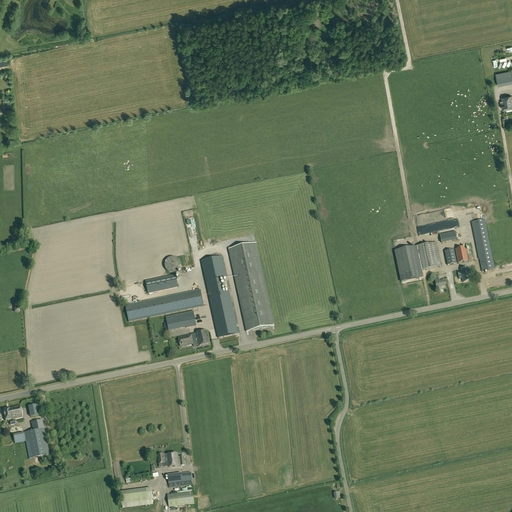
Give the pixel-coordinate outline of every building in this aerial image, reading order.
[(508,62),(507,56),(491,60),(492,65),(508,62)] [(511,70),(495,74),(498,86),(511,82),(511,70)] [(500,102),(501,106),(502,106),(502,109),(511,107),(511,101),(511,96),(501,98),(502,101),(500,102)] [(494,269),(485,224),(484,219),(472,222),(472,224),(482,272),(494,269)] [(457,240),(455,231),(440,235),(442,243),(457,240)] [(436,243),(417,247),(421,271),(441,267),(436,243)] [(229,250),(247,332),(274,326),(256,244),(229,250)] [(395,252),(400,276),(401,282),(422,278),(423,278),(422,272),(421,271),(417,247),(395,252)] [(455,249),(458,263),(468,261),(465,247),(455,249)] [(457,263),(454,249),(444,251),(447,265),(457,263)] [(174,257),(172,257),(171,257),(169,258),(168,259),(167,259),(167,260),(166,261),(165,262),(165,263),(165,266),(165,267),(165,268),(166,269),(166,270),(167,271),(169,272),(170,273),(171,273),(172,273),(173,273),(174,273),(175,273),(177,273),(178,272),(179,271),(179,270),(180,268),(181,267),(181,266),(181,264),(181,263),(180,262),(180,261),(179,260),(178,259),(177,258),(176,258),(175,257),(174,257)] [(201,261),(218,338),(238,334),(229,292),(223,293),(220,280),(226,279),(222,257),(201,261)] [(458,273),(460,280),(462,279),(463,282),(472,281),(469,268),(461,270),(461,273),(458,273)] [(176,275),(147,281),(149,293),(179,287),(176,275)] [(435,278),(437,288),(445,286),(444,280),(439,281),(438,277),(435,278)] [(200,290),(125,305),(129,322),(204,307),(200,290)] [(197,326),(193,311),(166,317),(169,332),(197,326)] [(195,334),(193,334),(195,343),(193,343),(193,344),(194,347),(198,346),(210,344),(209,339),(208,339),(206,331),(195,334)] [(195,343),(193,334),(191,334),(191,335),(179,338),(181,347),(193,344),(193,343),(195,343)] [(42,414),(40,404),(28,407),(30,417),(42,414)] [(3,409),(5,420),(10,419),(14,418),(22,417),(19,406),(3,409)] [(24,432),(24,433),(25,441),(29,459),(49,455),(42,420),(31,422),(32,431),(24,432)] [(25,441),(24,433),(13,435),(15,443),(25,441)] [(163,464),(165,463),(166,467),(168,467),(179,466),(181,466),(185,465),(184,456),(180,457),(178,457),(177,453),(167,454),(164,455),(158,455),(159,464),(163,464)] [(169,488),(192,485),(191,473),(168,475),(169,488)] [(145,489),(120,492),(122,504),(147,501),(152,500),(150,488),(145,489)] [(168,507),(194,504),(193,492),(167,495),(168,507)]
